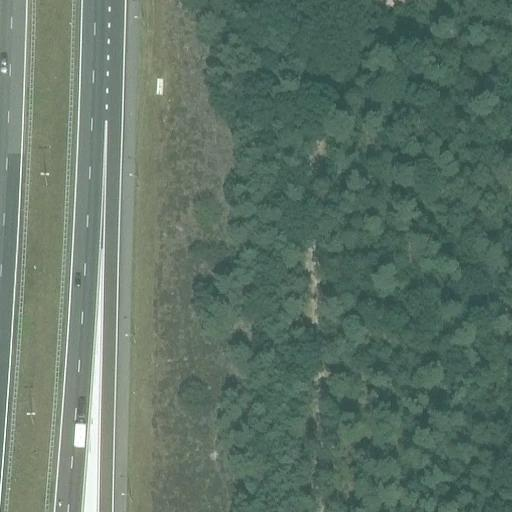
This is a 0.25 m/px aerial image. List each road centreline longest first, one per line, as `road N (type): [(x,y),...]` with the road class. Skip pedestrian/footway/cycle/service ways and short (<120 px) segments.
road 1 (track): [(319,511),(312,234),(318,121),(348,36),(391,0)]
road 2 (motorway): [(107,511),(109,250),(91,119)]
road 3 (motorway): [(67,511),(91,119)]
road 4 (motorway): [(11,0),(0,271)]
